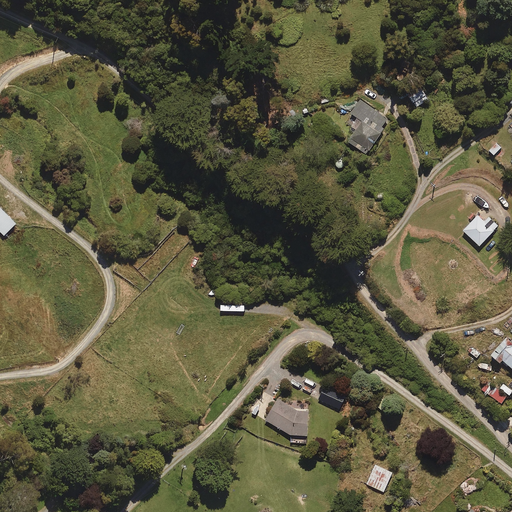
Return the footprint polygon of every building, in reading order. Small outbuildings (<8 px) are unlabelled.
[(424,89),(409,97),(416,108),(430,100),(424,89)] [(391,121),(361,101),(352,114),(359,118),(353,127),(358,131),(350,143),(368,155),(391,121)] [(502,148),(497,144),(490,151),(495,156),(502,148)] [(15,226),(0,209),(0,233),(3,237),(15,226)] [(485,222),(479,216),(464,231),(480,247),(499,227),(489,217),(485,222)] [(59,253),(53,248),(46,256),(52,261),(59,253)] [(289,308),(266,301),(264,307),(288,314),(289,308)] [(511,341),(507,338),(492,356),(502,364),(504,361),(511,367),(511,341)] [(511,383),(507,379),(500,389),(509,396),(511,392),(511,389),(509,387),(511,383)] [(496,388),(489,383),(483,391),(502,404),(507,398),(495,390),(496,388)] [(346,396),(325,386),(318,399),(340,410),(346,396)] [(299,411),(279,399),(266,421),(292,436),(308,437),(310,411),(299,411)] [(393,473),(375,465),(366,484),(385,492),(393,473)]
